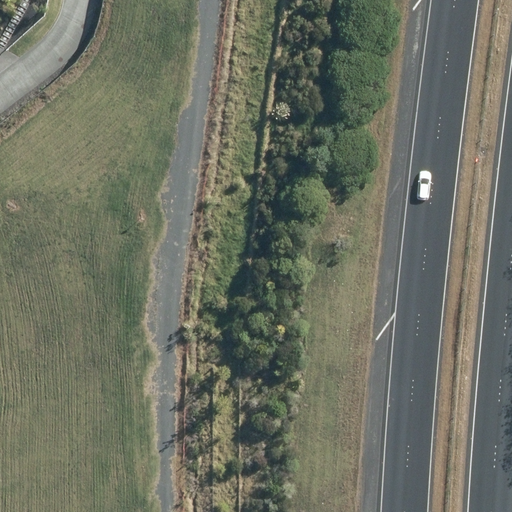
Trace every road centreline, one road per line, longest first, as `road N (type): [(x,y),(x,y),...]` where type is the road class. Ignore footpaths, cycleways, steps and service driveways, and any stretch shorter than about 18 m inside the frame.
road 1 (motorway): [(404,511),(455,0)]
road 2 (track): [(213,0),(177,260),(172,511)]
road 3 (motorway): [(511,241),(492,511)]
road 4 (residential): [(0,89),(52,48),(78,0)]
